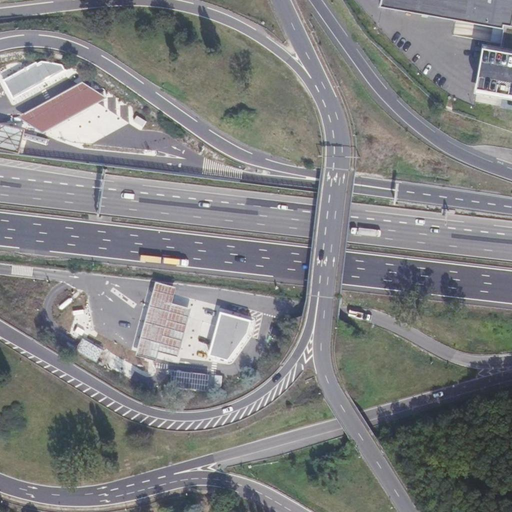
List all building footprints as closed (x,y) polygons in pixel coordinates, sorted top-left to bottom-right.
[(511,0),(382,0),(380,11),(505,32),(501,54),(487,52),(480,93),(500,97),(500,98),(511,99),(511,0)] [(32,65),(0,82),(0,84),(10,102),(61,72),(54,65),(42,63),(33,67),(32,65)] [(21,118),(45,134),(107,98),(85,83),(21,118)] [(455,100),(449,99),(446,109),(452,111),(455,100)] [(28,131),(3,125),(0,138),(0,149),(22,154),(28,131)] [(220,315),(208,356),(225,361),(245,334),(249,323),(220,315)]
